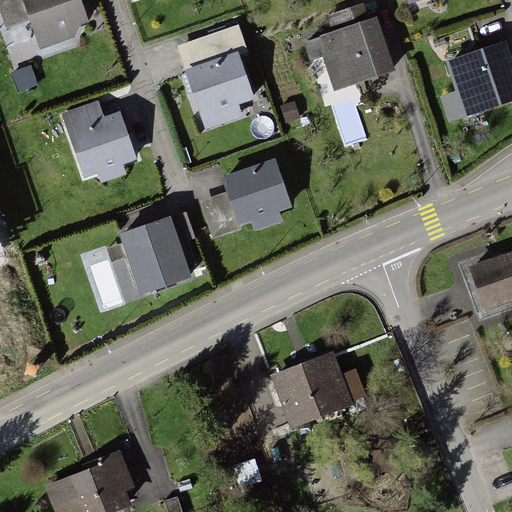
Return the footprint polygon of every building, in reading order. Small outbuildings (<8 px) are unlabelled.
[(78,0),(24,0),(43,54),(91,38),(78,0)] [(408,0),(412,9),(438,0),(408,0)] [(332,31),(304,40),(310,60),(323,55),(334,90),(395,70),(377,16),(368,18),(363,3),(327,14),(332,31)] [(241,24),(179,46),(209,129),(261,111),(243,61),(253,58),(241,24)] [(511,88),(499,52),(451,69),(471,125),(511,110),(511,88)] [(115,95),(60,114),(82,179),(138,160),(115,95)] [(293,206),(277,158),(222,176),(238,225),(252,220),(255,230),(282,221),(279,210),(293,206)] [(186,213),(121,236),(142,295),(206,272),(186,213)] [(511,264),(474,278),(487,315),(511,305),(511,264)] [(336,365),(274,386),(286,422),(348,401),(336,365)] [(121,465),(48,491),(54,511),(103,511),(134,501),(121,465)]
